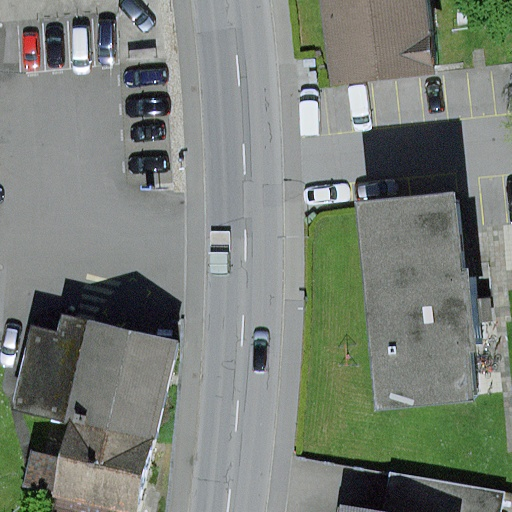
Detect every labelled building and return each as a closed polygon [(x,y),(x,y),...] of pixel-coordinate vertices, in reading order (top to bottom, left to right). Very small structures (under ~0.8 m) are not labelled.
[(433,72),(425,0),(318,0),(328,84),(433,72)] [(460,269),(453,194),(356,203),(376,412),(471,403),(466,352),(478,351),(470,268),(460,269)] [(150,444),(175,340),(62,315),(58,334),(29,327),(10,412),(68,425),(150,444)] [(121,511),(133,511),(150,444),(68,425),(59,461),(32,454),(23,491),(52,498),(49,511),(53,511),(109,511),(110,509),(121,511)] [(389,474),(382,511),(503,511),(506,494),(389,474)]
